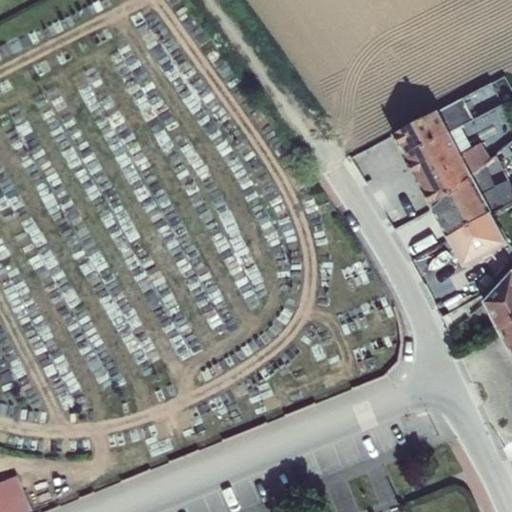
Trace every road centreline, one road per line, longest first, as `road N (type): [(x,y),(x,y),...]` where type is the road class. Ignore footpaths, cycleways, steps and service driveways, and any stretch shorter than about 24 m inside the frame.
road 1 (residential): [(123,511),(449,379)]
road 2 (unclassified): [(337,171),(400,272),(449,379)]
road 3 (track): [(206,0),(337,171)]
road 4 (unclassified): [(449,379),(510,511)]
